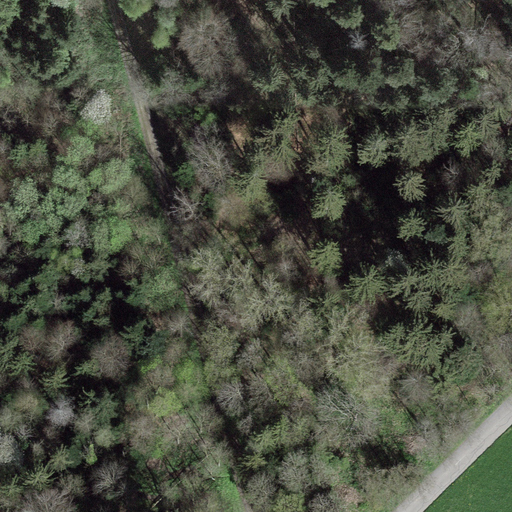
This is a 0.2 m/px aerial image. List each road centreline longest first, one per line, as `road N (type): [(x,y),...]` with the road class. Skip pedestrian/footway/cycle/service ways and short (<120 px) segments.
road 1 (track): [(254,511),(114,0)]
road 2 (unclassified): [(511,415),(413,511)]
